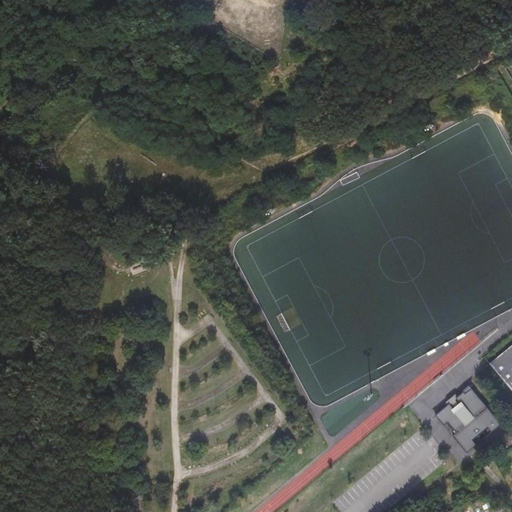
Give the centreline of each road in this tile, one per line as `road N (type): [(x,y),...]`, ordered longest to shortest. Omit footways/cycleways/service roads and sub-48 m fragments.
road 1 (track): [(0,110),(44,71),(70,60),(266,169),(511,40)]
road 2 (track): [(306,124),(271,114),(223,77),(170,12),(172,0)]
